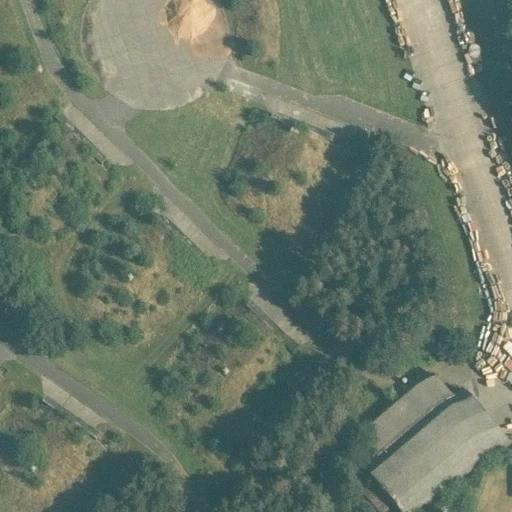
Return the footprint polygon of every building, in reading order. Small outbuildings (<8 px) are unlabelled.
[(251,115),(220,184),(230,226),(290,249),(328,226),(351,153),(251,115)] [(42,118),(0,156),(0,233),(24,257),(68,250),(119,193),(42,118)] [(214,287),(137,212),(81,263),(74,306),(119,351),(163,344),(214,287)] [(233,306),(177,357),(169,400),(215,444),(259,438),(309,381),(233,306)] [(449,400),(433,381),(356,446),(373,465),(359,477),(373,494),(361,505),(367,511),(436,511),(510,449),(460,390),(449,400)] [(87,511),(116,466),(28,404),(0,440),(0,511),(87,511)]
